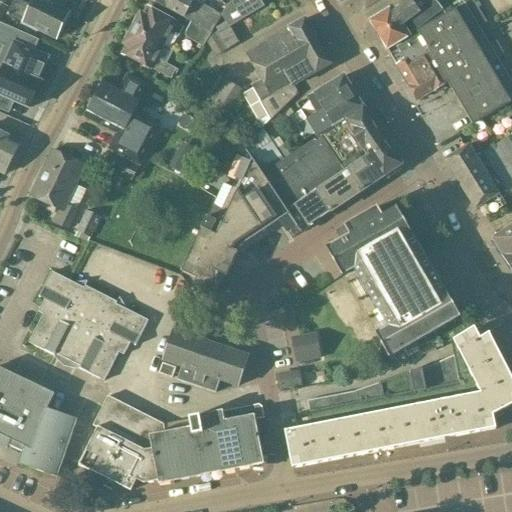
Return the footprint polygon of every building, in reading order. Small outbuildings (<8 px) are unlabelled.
[(16,0),(8,15),(24,23),(24,24),(37,31),(38,29),(57,39),(70,13),(54,5),(55,4),(47,0),(35,0),(32,7),(18,0),(16,0)] [(151,0),(192,22),(211,33),(222,15),(193,0),(151,0)] [(228,0),(231,4),(228,6),(222,14),(227,22),(229,26),(264,6),(260,0),(228,0)] [(436,0),(407,0),(393,10),(393,8),(370,22),(387,50),(410,37),(409,36),(443,10),(436,0)] [(420,37),(389,55),(417,101),(434,91),(434,92),(444,86),(448,83),(473,125),(511,103),(508,97),(511,94),(511,81),(466,4),(418,32),(420,37)] [(133,30),(164,45),(170,33),(178,37),(183,28),(175,23),(145,7),(133,30)] [(317,42),(319,41),(306,18),(289,28),(290,29),(248,54),(263,80),(252,86),(255,91),(286,72),(283,66),(313,48),(317,42)] [(192,22),(187,32),(187,39),(202,47),(206,41),(211,33),(192,22)] [(0,76),(0,77),(35,96),(48,72),(39,66),(49,48),(0,25),(0,40),(16,48),(0,76)] [(164,45),(133,30),(121,53),(151,69),(159,72),(172,79),(177,70),(167,64),(174,51),(163,45),(164,45)] [(332,63),(319,41),(317,42),(313,48),(283,66),(286,72),(255,91),(272,121),(298,95),(293,86),(332,63)] [(88,117),(121,134),(113,151),(140,165),(160,127),(133,113),(147,85),(128,75),(121,88),(106,80),(88,117)] [(301,109),(302,111),(294,116),(299,124),(294,127),(306,147),(364,109),(343,76),(314,95),(317,99),(301,109)] [(243,90),(222,77),(209,98),(215,103),(214,105),(228,114),(243,90)] [(0,108),(8,112),(11,105),(30,115),(33,109),(34,110),(37,103),(35,102),(37,99),(0,78),(0,108)] [(364,109),(306,147),(264,174),(301,232),(402,165),(364,109)] [(0,171),(6,175),(22,142),(0,130),(0,171)] [(511,192),(511,136),(487,149),(511,192)] [(266,146),(271,157),(288,148),(283,138),(266,146)] [(511,202),(511,198),(499,178),(475,141),(445,161),(476,210),(480,208),(487,219),(511,202)] [(41,176),(74,190),(76,186),(86,165),(54,150),(41,176)] [(140,167),(112,152),(104,168),(111,172),(109,175),(122,182),(125,177),(132,181),(140,167)] [(213,205),(194,247),(182,273),(192,277),(197,280),(192,290),(194,291),(194,290),(216,295),(218,273),(227,277),(238,253),(233,250),(235,245),(240,247),(288,215),(300,233),(301,232),(264,174),(252,156),(229,212),(213,205)] [(185,176),(190,167),(175,159),(170,168),(185,176)] [(74,190),(41,176),(31,196),(60,210),(54,223),(68,230),(78,210),(76,209),(85,191),(76,186),(74,190)] [(427,258),(414,235),(399,208),(384,216),(381,211),(378,206),(345,225),(346,226),(337,232),(342,241),(327,250),(342,276),(355,268),(385,320),(374,327),(377,333),(376,333),(389,357),(460,316),(427,258)] [(92,239),(102,219),(102,218),(88,211),(75,237),(87,243),(90,238),(92,239)] [(511,228),(494,240),(505,257),(503,258),(511,271),(511,228)] [(67,363),(101,295),(85,287),(84,289),(52,273),(39,298),(44,301),(38,313),(43,315),(29,344),(67,363)] [(101,295),(67,363),(105,382),(119,353),(124,356),(130,344),(136,346),(148,321),(116,305),(117,303),(101,295)] [(297,425),(297,430),(286,432),(292,461),(443,432),(495,422),(493,416),(511,406),(511,375),(491,334),(481,339),(478,334),(475,328),(455,340),(452,343),(453,350),(454,356),(423,370),(411,372),(411,373),(354,392),(308,401),(310,413),(308,413),(309,423),(297,425)] [(164,361),(182,367),(178,380),(183,381),(216,392),(220,380),(238,386),(248,356),(211,343),(174,331),(164,361)] [(322,360),(318,333),(298,337),(294,338),(298,364),(301,363),(322,360)] [(176,368),(163,363),(159,374),(173,378),(176,368)] [(296,385),(293,371),(276,374),(278,388),(296,385)] [(58,478),(78,420),(52,411),(57,399),(0,375),(0,447),(6,450),(10,445),(24,451),(23,455),(23,460),(24,463),(24,465),(27,467),(58,478)] [(150,437),(166,434),(164,425),(108,397),(94,426),(98,429),(80,465),(132,491),(137,481),(144,484),(159,482),(150,437)] [(192,429),(166,434),(150,437),(159,482),(160,485),(265,465),(256,420),(264,418),(262,407),(259,404),(190,418),(192,429)]
